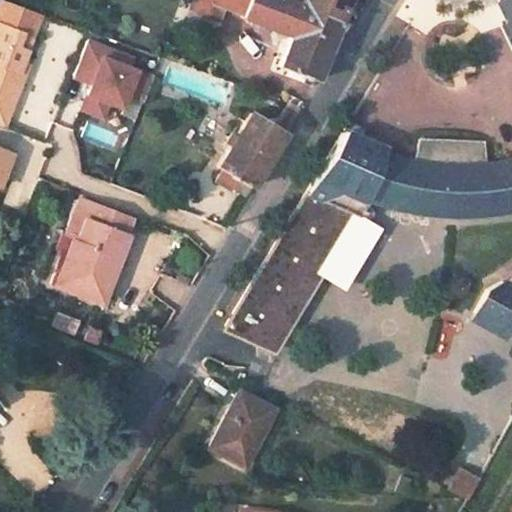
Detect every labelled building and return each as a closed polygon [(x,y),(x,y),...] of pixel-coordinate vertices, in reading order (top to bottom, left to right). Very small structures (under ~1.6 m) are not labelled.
[(289,0),(191,0),(188,10),(217,21),(223,9),(288,36),(277,64),(285,68),(303,75),(313,79),(337,18),(301,4),(289,0)] [(302,0),(301,4),(337,18),(344,0),(302,0)] [(0,123),(5,126),(22,78),(15,76),(19,66),(23,56),(13,51),(20,34),(0,26),(0,123)] [(23,56),(30,38),(20,34),(13,51),(23,56)] [(102,100),(118,106),(122,95),(139,101),(149,75),(123,66),(126,59),(85,44),(74,73),(91,80),(81,108),(97,114),(102,100)] [(15,76),(22,78),(26,69),(19,66),(15,76)] [(285,68),(282,74),(300,81),(303,75),(285,68)] [(285,103),(270,128),(281,135),(298,108),(285,103)] [(228,143),(215,165),(219,168),(249,188),(281,135),(270,128),(246,113),(242,121),(236,118),(223,140),(228,143)] [(361,132),(346,125),(342,131),(359,138),(361,132)] [(402,210),(418,213),(431,214),(442,215),(451,216),(476,215),(508,212),(511,210),(511,276),(504,279),(496,280),(490,279),(470,317),(510,338),(511,333),(511,158),(500,162),(482,164),(480,143),(417,141),(414,161),(393,156),(381,152),(383,148),(359,138),(342,131),(314,178),(348,194),(363,202),(363,199),(389,207),(402,210)] [(0,173),(9,150),(0,146),(0,173)] [(219,168),(213,177),(243,196),(249,188),(219,168)] [(348,194),(314,178),(304,194),(223,325),(265,351),(313,272),(304,266),(339,209),(348,194)] [(363,202),(348,194),(339,209),(356,220),(363,202)] [(75,197),(61,236),(69,239),(74,241),(82,219),(88,202),(75,197)] [(88,202),(82,219),(124,237),(131,219),(88,202)] [(69,239),(51,284),(91,300),(97,281),(106,284),(124,237),(82,219),(74,241),(69,239)] [(97,281),(91,300),(98,302),(106,284),(97,281)] [(48,326),(73,335),(78,319),(53,311),(48,326)] [(236,392),(206,447),(241,464),(270,410),(236,392)] [(458,470),(448,492),(465,501),(468,501),(479,481),(458,470)]
